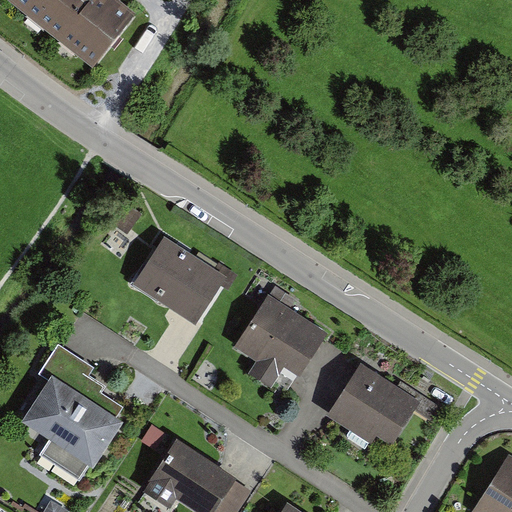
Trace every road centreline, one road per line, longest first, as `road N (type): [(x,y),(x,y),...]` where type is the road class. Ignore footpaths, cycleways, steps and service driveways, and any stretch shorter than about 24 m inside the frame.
road 1 (residential): [(511,407),(100,140),(0,61)]
road 2 (track): [(100,140),(0,290)]
road 3 (residential): [(417,511),(465,434),(511,407)]
